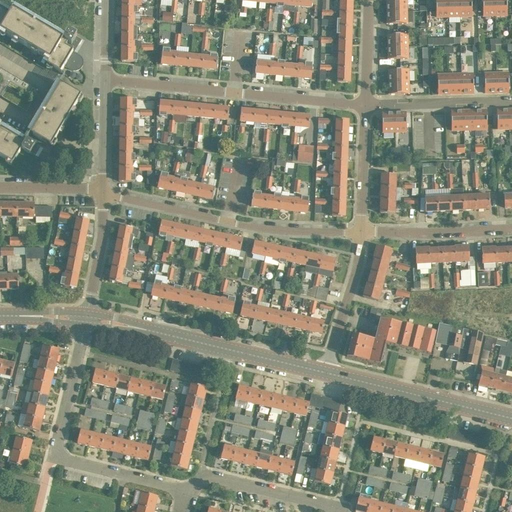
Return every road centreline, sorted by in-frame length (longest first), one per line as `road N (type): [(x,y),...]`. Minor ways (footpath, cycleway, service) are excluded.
road 1 (residential): [(186,490),(58,455),(86,319)]
road 2 (residential): [(359,232),(251,227),(101,189)]
road 3 (residential): [(365,106),(105,80)]
road 4 (tertiary): [(326,373),(86,319)]
road 5 (tertiary): [(511,418),(326,373)]
road 6 (residential): [(336,511),(203,478),(186,490)]
road 7 (residential): [(359,232),(511,230)]
road 8 (residential): [(511,102),(365,106)]
road 9 (residential): [(326,373),(359,232)]
road 10 (residential): [(101,189),(102,236),(86,319)]
road 11 (residential): [(359,232),(365,106)]
